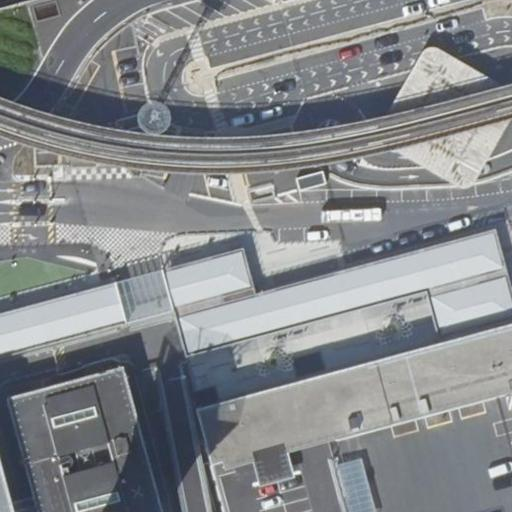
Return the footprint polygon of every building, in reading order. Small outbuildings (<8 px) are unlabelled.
[(384,142),(465,190),(476,187),(511,122),(511,89),(441,47),(434,48),(427,50),(382,136),(384,142)] [(0,315),(0,358),(173,312),(185,356),(264,335),(427,291),(441,342),(454,339),(511,323),(511,295),(500,251),(495,232),(254,296),(249,279),(241,250),(120,283),(0,315)] [(258,486),(294,476),(287,452),(326,441),(511,391),(511,511),(511,323),(454,339),(441,342),(196,408),(213,473),(251,462),(258,486)] [(162,511),(123,366),(7,398),(34,496),(37,506),(38,511),(162,511)] [(37,506),(34,496),(18,501),(0,432),(0,511),(20,511),(37,506)]
